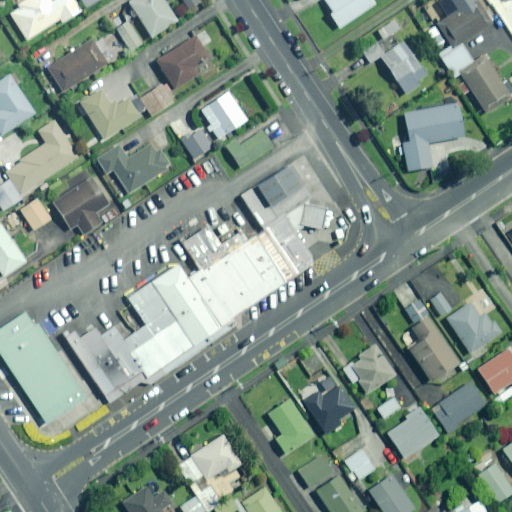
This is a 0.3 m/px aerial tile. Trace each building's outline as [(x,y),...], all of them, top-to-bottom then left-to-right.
[(56,0),(51,3),(49,0),(27,0),(9,12),(27,41),(60,20),(63,23),(81,11),(74,0),(56,0)] [(101,0),(80,0),(87,9),(101,0)] [(178,21),(164,0),(134,0),(129,3),(152,38),(178,21)] [(201,2),(199,0),(182,0),(189,9),(201,2)] [(372,0),(324,0),(332,12),(330,14),(339,29),(376,4),(372,0)] [(438,20),(439,23),(437,24),(452,48),(477,33),(476,32),(493,23),(481,0),(450,0),(457,12),(447,18),(436,1),(425,8),(434,22),(438,20)] [(511,0),(508,0),(503,4),(511,15),(511,0)] [(401,29),(395,19),(378,30),(384,40),(401,29)] [(141,44),(128,22),(117,29),(130,51),(141,44)] [(445,45),(435,27),(426,33),(436,50),(445,45)] [(212,42),(205,31),(157,62),(175,91),(198,76),(194,70),(211,59),(204,47),(212,42)] [(102,40),(95,44),(92,39),(47,68),(63,93),(107,64),(105,60),(112,55),(102,40)] [(427,76),(404,42),(380,58),(406,95),(420,86),(417,82),(427,76)] [(384,54),(377,43),(363,52),(370,63),(384,54)] [(453,80),(461,75),(486,114),(511,97),(511,95),(486,55),(474,62),(462,43),(439,58),(453,80)] [(35,114),(10,76),(0,82),(0,133),(1,136),(35,114)] [(174,103),(161,84),(138,98),(151,117),(174,103)] [(113,109),(101,91),(81,104),(104,140),(140,117),(129,99),(113,109)] [(247,121),(230,93),(202,110),(219,138),(247,121)] [(466,137),(459,102),(402,113),(408,143),(402,144),(408,172),(433,167),(429,144),(466,137)] [(78,157),(54,121),(38,132),(47,144),(5,171),(21,195),(78,157)] [(272,148),(257,125),(225,145),(241,169),(272,148)] [(205,136),(200,130),(191,136),(188,133),(180,138),(181,140),(195,160),(213,147),(205,136)] [(156,154),(152,146),(129,160),(120,146),(97,160),(107,176),(114,171),(129,195),(171,168),(161,151),(156,154)] [(98,333),(94,327),(79,336),(73,328),(62,335),(101,396),(138,372),(141,377),(316,264),(284,215),(308,200),(285,164),(238,195),(259,228),(244,238),(240,231),(220,244),(205,220),(179,237),(199,268),(184,278),(175,264),(127,295),(145,323),(120,339),(111,325),(98,333)] [(108,205),(86,169),(67,181),(72,190),(53,203),(71,231),(78,227),(84,236),(102,224),(96,213),(108,205)] [(22,198),(9,180),(0,186),(0,205),(4,211),(22,198)] [(51,220),(38,199),(21,210),(34,231),(51,220)] [(27,262),(1,224),(0,224),(0,271),(4,277),(27,262)] [(452,310),(441,293),(430,300),(441,317),(452,310)] [(459,363),(417,301),(405,310),(416,326),(412,329),(420,340),(408,348),(431,382),(459,363)] [(480,319),(470,303),(446,319),(470,355),(502,334),(488,313),(480,319)] [(20,313),(0,325),(0,367),(38,427),(77,402),(20,313)] [(395,375),(375,345),(358,356),(361,360),(344,370),(353,383),(357,380),(366,394),(395,375)] [(478,370),(497,399),(493,402),(498,409),(506,404),(504,401),(511,395),(511,352),(509,349),(478,370)] [(354,409),(328,369),(311,381),(318,392),(303,402),(325,435),(340,425),(337,421),(354,409)] [(488,403),(473,381),(431,408),(446,431),(488,403)] [(400,408),(394,398),(377,409),(384,419),(400,408)] [(314,437),(290,400),(268,414),(282,435),(276,439),(286,455),(314,437)] [(439,436),(421,411),(387,434),(405,459),(439,436)] [(195,497),(204,511),(208,511),(220,505),(205,482),(218,474),(221,477),(242,464),(224,435),(175,465),(195,497)] [(511,443),(503,450),(511,464),(511,443)] [(375,470),(362,450),(345,461),(358,481),(375,470)] [(333,473),(322,456),(299,472),(310,489),(333,473)] [(511,493),(511,489),(496,465),(479,476),(497,503),(511,493)] [(410,511),(415,509),(394,476),(369,491),(382,511),(410,511)] [(362,511),(340,477),(317,491),(330,511),(362,511)] [(485,511),(472,485),(459,492),(465,504),(453,510),(454,511),(485,511)] [(236,503),(234,499),(216,511),(231,511),(237,508),(239,511),(280,511),(263,486),(241,500),(236,503)] [(127,511),(165,511),(164,510),(172,505),(163,492),(153,499),(146,488),(123,504),(127,511)]
